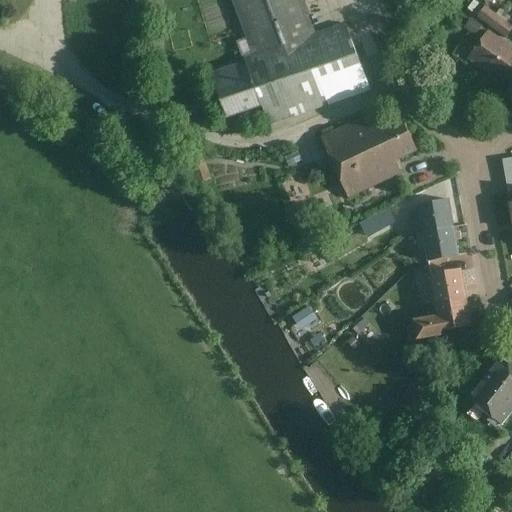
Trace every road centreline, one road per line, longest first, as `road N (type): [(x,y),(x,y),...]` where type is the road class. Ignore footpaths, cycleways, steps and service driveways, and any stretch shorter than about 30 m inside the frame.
road 1 (residential): [(478,185),(445,133),(401,104),(374,105),(264,145),(231,144),(111,98),(74,74),(52,42)]
road 2 (residential): [(511,328),(499,304),(478,185)]
